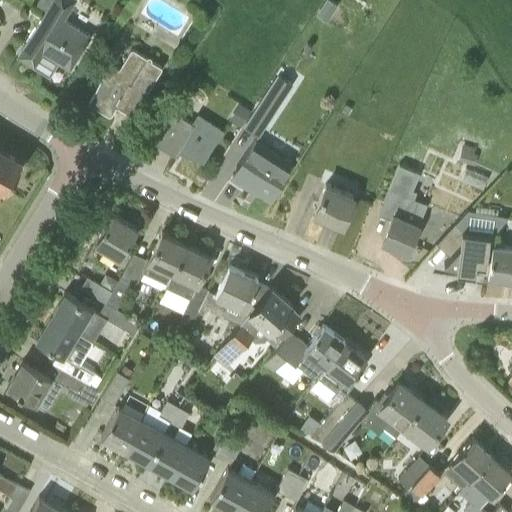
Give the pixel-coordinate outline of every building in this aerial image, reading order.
[(52,0),(18,55),(49,74),(58,60),(69,67),(90,35),(64,18),(75,0),(52,0)] [(110,64),(89,97),(90,100),(107,111),(109,111),(111,110),(116,103),(131,112),(133,111),(161,68),(161,65),(151,59),(151,58),(151,56),(149,55),(147,56),(146,57),(133,48),(131,49),(119,68),(112,64),(110,64)] [(278,74),(243,127),(259,137),(293,84),(278,74)] [(239,102),(228,119),(240,127),(251,110),(239,102)] [(172,110),(153,139),(175,153),(180,145),(202,159),(221,130),(196,114),(191,122),(172,110)] [(255,138),(232,173),(252,186),(255,181),(272,192),(292,162),(255,138)] [(463,144),(459,162),(475,166),(478,155),(470,153),(472,147),(463,144)] [(0,186),(6,189),(21,161),(0,148),(0,186)] [(399,163),(378,213),(391,218),(382,239),(408,250),(423,211),(410,206),(416,190),(412,189),(419,172),(399,163)] [(326,182),(314,211),(341,222),(342,222),(354,193),(326,182)] [(113,212),(94,242),(118,257),(136,227),(113,212)] [(455,222),(436,242),(449,255),(444,261),(476,271),(488,273),(492,243),(493,234),(472,231),(468,235),(455,222)] [(134,254),(121,276),(131,282),(136,285),(144,268),(168,280),(186,243),(161,231),(147,260),(134,254)] [(168,280),(167,282),(191,293),(182,313),(193,319),(198,308),(208,288),(197,283),(211,255),(186,243),(168,280)] [(511,246),(492,243),(488,273),(511,276),(511,246)] [(208,288),(198,308),(204,311),(206,307),(222,314),(228,301),(245,309),(248,301),(255,304),(268,288),(256,282),(258,278),(229,264),(215,292),(208,288)] [(87,276),(81,286),(105,301),(112,290),(87,276)] [(112,290),(105,301),(116,307),(131,282),(121,276),(112,290)] [(241,322),(211,355),(224,367),(250,337),(255,340),(266,337),(268,335),(277,342),(290,325),(302,311),(292,302),(272,284),(268,288),(255,304),(240,322),(241,322)] [(65,291),(50,315),(92,341),(93,340),(78,330),(92,307),(65,291)] [(105,301),(98,312),(132,332),(138,321),(116,307),(105,301)] [(50,315),(36,337),(59,351),(52,361),(48,359),(47,360),(98,389),(98,388),(95,386),(101,377),(95,374),(96,373),(79,362),(92,341),(50,315)] [(277,342),(264,359),(274,367),(286,351),(317,375),(344,339),(323,323),(310,340),(290,325),(277,342)] [(328,414),(311,433),(321,439),(322,438),(355,400),(346,392),(353,383),(349,379),(367,356),(344,339),(317,375),(336,390),(334,393),(340,398),(328,414)] [(23,359),(7,385),(35,402),(49,379),(56,383),(59,379),(68,385),(65,390),(90,404),(99,389),(98,388),(98,389),(47,360),(42,370),(23,359)] [(124,363),(119,371),(129,376),(133,368),(124,363)] [(117,370),(101,395),(114,403),(129,377),(117,370)] [(355,400),(322,438),(333,447),(361,417),(380,431),(390,417),(401,426),(422,398),(398,381),(389,393),(385,392),(379,400),(376,398),(367,410),(355,400)] [(279,394),(271,407),(286,415),(293,402),(279,394)] [(167,397),(159,412),(170,419),(179,403),(167,397)] [(422,398),(401,426),(425,444),(446,416),(422,398)] [(119,403),(101,435),(124,448),(142,416),(119,403)] [(179,403),(170,419),(181,425),(190,409),(179,403)] [(142,416),(124,448),(146,460),(164,428),(142,416)] [(164,428),(146,460),(169,473),(187,441),(164,428)] [(222,430),(210,451),(220,457),(232,436),(222,430)] [(232,436),(220,457),(231,463),(242,442),(232,436)] [(472,436),(451,459),(461,468),(452,478),(461,486),(491,453),(472,436)] [(187,441),(169,473),(193,486),(210,454),(187,441)] [(468,511),(486,511),(480,506),(511,471),(491,453),(461,486),(458,490),(471,501),(464,508),(468,511)] [(419,454),(398,476),(407,486),(429,463),(419,454)] [(407,486),(404,490),(415,501),(440,473),(429,463),(407,486)] [(228,464),(210,496),(233,509),(251,477),(228,464)] [(288,467),(276,488),(286,494),(298,473),(288,467)] [(298,473),(286,494),(296,499),(308,478),(298,473)] [(251,477),(233,509),(238,511),(261,511),(274,490),(251,477)] [(17,482),(0,511),(17,511),(30,489),(17,482)] [(39,495),(29,511),(59,511),(62,507),(39,495)] [(320,511),(351,511),(355,505),(343,498),(337,510),(326,504),(320,511)] [(312,511),(296,502),(290,511),(312,511)] [(511,511),(511,504),(509,509),(498,503),(491,511),(511,511)]
